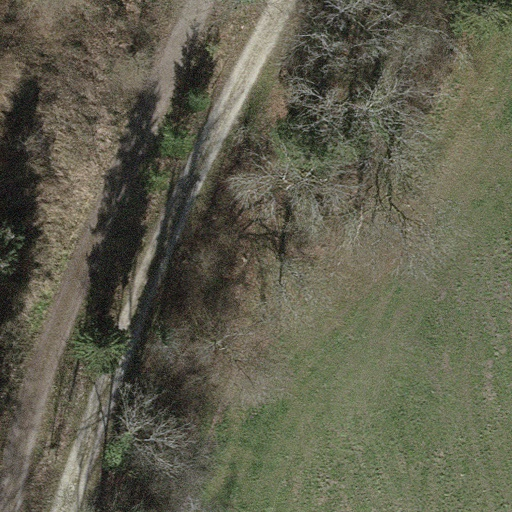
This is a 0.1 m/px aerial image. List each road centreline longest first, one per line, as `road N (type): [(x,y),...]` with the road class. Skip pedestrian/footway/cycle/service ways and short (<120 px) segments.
road 1 (track): [(288,0),(141,286),(68,511)]
road 2 (track): [(198,0),(67,291),(9,511)]
